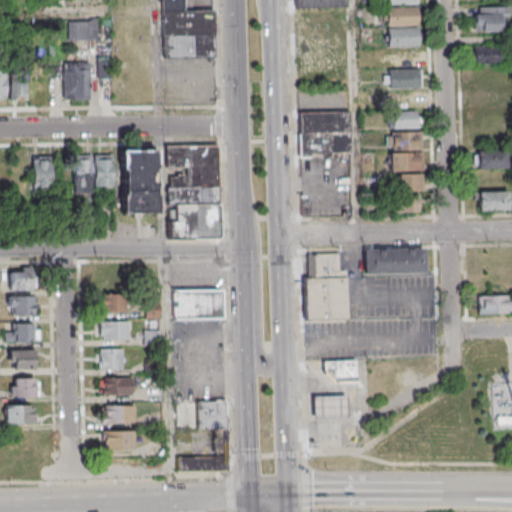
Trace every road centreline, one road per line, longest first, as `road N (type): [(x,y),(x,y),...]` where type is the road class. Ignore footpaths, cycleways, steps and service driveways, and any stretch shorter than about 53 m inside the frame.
road 1 (tertiary): [(270,493),(285,475),(273,0)]
road 2 (residential): [(360,418),(450,366),(439,0)]
road 3 (tertiary): [(240,0),(246,251)]
road 4 (residential): [(244,125),(0,127)]
road 5 (residential): [(511,229),(279,235)]
road 6 (residential): [(68,471),(67,250)]
road 7 (tertiary): [(245,183),(258,241),(261,356),(282,364)]
road 8 (residential): [(246,251),(67,250)]
road 9 (tertiary): [(246,251),(250,386)]
road 10 (secondary): [(440,491),(320,491)]
